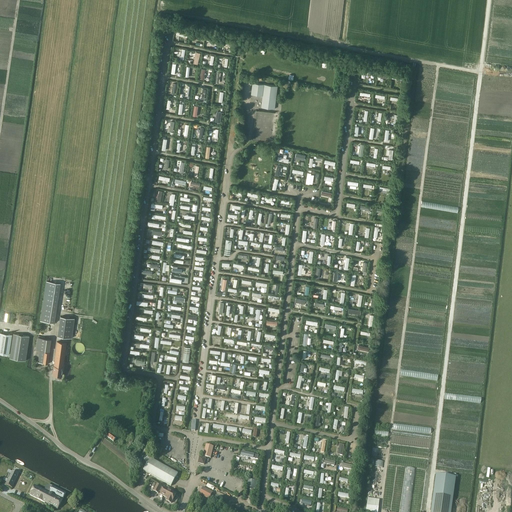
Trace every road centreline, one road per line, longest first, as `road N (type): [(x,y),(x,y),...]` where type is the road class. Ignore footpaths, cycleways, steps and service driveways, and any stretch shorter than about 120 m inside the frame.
road 1 (track): [(427,511),(489,0)]
road 2 (tertiary): [(161,511),(0,400)]
road 3 (track): [(0,132),(18,0)]
